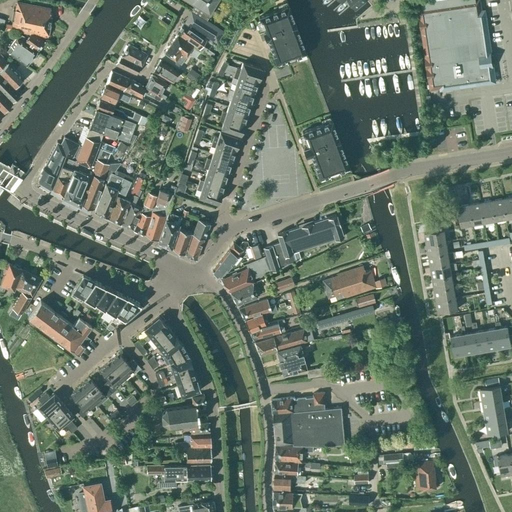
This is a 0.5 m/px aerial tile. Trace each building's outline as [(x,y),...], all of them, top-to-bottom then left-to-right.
[(189,25),(212,39),(219,28),(206,21),(219,0),(184,0),(199,9),(189,25)] [(422,8),(419,9),(431,89),(440,88),(441,90),(491,82),(479,0),(478,0),(476,0),(475,0),(423,0),(421,0),(422,8)] [(5,29),(30,34),(32,35),(35,37),(36,35),(48,38),(51,17),(49,16),(50,8),(17,2),(12,26),(6,24),(5,29)] [(296,55),(305,51),(288,6),(259,17),(264,31),(259,33),(262,40),(267,38),(276,62),(286,59),(286,61),(297,57),(296,55)] [(183,22),(177,32),(194,45),(194,46),(202,52),(211,58),(214,54),(202,45),(206,39),(201,35),(183,22)] [(31,48),(32,48),(37,51),(44,41),(36,35),(35,37),(32,35),(30,34),(26,40),(24,38),(25,37),(21,35),(19,39),(31,48)] [(185,57),(186,57),(193,46),(177,34),(164,53),(176,61),(180,64),(185,57)] [(26,65),(37,52),(31,48),(19,39),(16,37),(10,45),(13,47),(9,53),(26,65)] [(141,65),(141,66),(147,54),(128,44),(122,56),(121,56),(115,65),(137,74),(141,65)] [(0,90),(12,102),(20,93),(14,87),(23,77),(10,64),(7,64),(5,62),(7,61),(0,54),(0,90)] [(154,71),(171,82),(178,71),(160,60),(154,71)] [(228,63),(223,61),(220,67),(225,69),(228,63)] [(240,68),(236,67),(235,72),(258,80),(262,68),(242,62),(240,68)] [(225,69),(220,67),(217,73),(221,76),(225,69)] [(192,80),(195,82),(200,75),(191,68),(186,75),(187,76),(192,80)] [(105,83),(114,87),(113,87),(130,95),(131,93),(131,92),(125,89),(124,89),(129,79),(111,71),(105,83)] [(235,84),(254,90),(258,80),(235,72),(233,77),(237,78),(235,84)] [(144,87),(149,90),(155,94),(159,96),(164,99),(166,96),(161,93),(167,83),(156,77),(152,75),(144,87)] [(131,92),(131,93),(133,93),(137,96),(142,98),(144,93),(153,97),(155,94),(149,90),(149,91),(144,88),(141,86),(142,85),(129,79),(125,89),(131,92)] [(216,90),(218,83),(209,80),(205,86),(211,88),(216,90)] [(100,97),(114,103),(117,97),(121,98),(127,101),(130,95),(113,87),(106,84),(100,97)] [(229,89),(227,94),(251,101),(254,90),(235,84),(233,90),(229,89)] [(190,96),(195,90),(190,87),(186,93),(190,96)] [(0,108),(4,113),(12,103),(0,90),(0,108)] [(247,112),(251,101),(227,94),(226,98),(230,100),(228,106),(247,112)] [(189,96),(183,106),(189,109),(195,99),(189,96)] [(99,99),(96,108),(121,117),(122,113),(122,111),(113,108),(114,105),(110,104),(110,103),(99,99)] [(139,100),(137,105),(143,108),(145,103),(139,100)] [(244,123),(247,112),(228,106),(226,112),(222,110),(220,115),(244,123)] [(89,127),(103,132),(129,142),(131,134),(135,123),(111,114),(96,108),(89,127)] [(148,118),(138,114),(134,122),(142,125),(148,118)] [(163,115),(161,120),(168,124),(171,119),(163,115)] [(191,119),(180,115),(176,129),(179,130),(179,128),(187,131),(191,119)] [(240,134),(244,123),(220,115),(219,120),(223,121),(221,128),(240,134)] [(340,172),(339,170),(349,166),(331,121),(302,132),(307,146),(303,148),(306,155),(310,153),(319,177),(329,174),(330,176),(340,172)] [(85,135),(99,140),(103,132),(89,127),(85,135)] [(218,137),(214,136),(212,141),(235,148),(239,137),(220,131),(218,137)] [(105,143),(99,140),(85,135),(76,160),(75,160),(92,168),(96,159),(106,162),(110,152),(103,149),(105,143)] [(57,141),(37,179),(52,187),(65,153),(72,157),(79,144),(64,136),(60,143),(57,141)] [(210,146),(214,147),(212,153),(232,159),(235,148),(212,141),(210,146)] [(206,158),(205,163),(228,170),(232,159),(212,153),(210,159),(206,158)] [(89,179),(92,171),(91,170),(92,168),(75,160),(74,160),(64,156),(61,165),(52,188),(64,195),(76,202),(86,178),(89,179)] [(102,183),(103,178),(107,170),(106,170),(109,164),(106,162),(96,159),(92,168),(91,170),(92,171),(89,179),(84,194),(80,203),(81,204),(93,210),(103,184),(102,183)] [(203,167),(207,169),(205,175),(225,181),(228,170),(205,163),(203,167)] [(115,170),(114,171),(110,170),(110,171),(107,170),(103,178),(108,180),(107,184),(106,183),(94,210),(107,216),(111,207),(118,191),(125,194),(133,177),(115,170)] [(132,188),(130,192),(131,193),(133,194),(135,195),(136,195),(139,189),(143,180),(146,174),(141,172),(138,176),(132,188)] [(199,179),(198,184),(221,192),(225,181),(205,175),(203,181),(199,179)] [(217,203),(221,192),(198,184),(196,189),(200,190),(198,197),(217,203)] [(136,195),(135,195),(133,194),(130,201),(129,202),(130,202),(121,223),(133,229),(142,207),(135,204),(137,196),(140,197),(143,190),(139,189),(136,195)] [(165,215),(166,215),(173,194),(159,189),(156,199),(145,235),(157,241),(158,240),(165,215)] [(120,223),(129,202),(130,201),(124,198),(126,195),(125,194),(118,191),(111,207),(111,208),(107,217),(120,223)] [(134,229),(144,234),(150,216),(153,207),(157,195),(148,191),(144,203),(141,212),(134,229)] [(506,218),(511,216),(511,196),(503,198),(506,218)] [(495,220),(506,218),(503,198),(492,200),(495,220)] [(495,220),(492,200),(481,202),(484,222),(495,220)] [(481,202),(469,204),(473,224),(484,222),(481,202)] [(461,226),(473,224),(469,204),(458,206),(461,226)] [(158,241),(171,247),(181,216),(168,211),(158,240),(158,241)] [(279,268),(278,267),(295,260),(293,252),(335,239),(343,237),(340,226),(337,215),(336,215),(328,217),(328,218),(312,223),(311,222),(301,226),(285,232),(285,231),(277,234),(280,242),(263,248),(265,256),(246,264),(247,268),(221,279),(230,292),(254,282),(252,279),(271,271),(279,268)] [(185,254),(195,259),(210,223),(197,218),(185,254)] [(442,220),(430,222),(431,228),(443,226),(442,220)] [(368,223),(360,227),(363,233),(371,229),(368,223)] [(184,254),(184,253),(191,232),(178,227),(172,248),(184,254)] [(444,229),(424,233),(426,244),(446,241),(444,229)] [(428,256),(448,252),(446,241),(426,244),(428,256)] [(221,276),(239,253),(242,249),(233,242),(229,246),(212,269),(217,275),(218,276),(219,276),(220,276),(221,276)] [(258,243),(249,246),(253,258),(262,255),(258,243)] [(448,253),(448,252),(428,256),(430,267),(450,264),(449,258),(455,257),(454,251),(448,253)] [(484,261),(484,258),(479,258),(479,259),(472,260),(473,267),(481,266),(481,267),(485,266),(485,264),(484,261)] [(34,290),(41,279),(22,269),(22,270),(7,262),(3,273),(4,273),(0,284),(5,287),(13,291),(15,287),(22,291),(12,308),(21,312),(35,290),(34,290)] [(432,278),(452,275),(450,264),(430,267),(432,278)] [(376,287),(376,288),(386,284),(384,277),(377,279),(374,281),(370,269),(365,271),(363,265),(336,274),(336,276),(322,280),(328,297),(336,295),(337,299),(347,295),(348,296),(376,287)] [(81,302),(84,296),(94,280),(83,275),(70,295),(81,302)] [(454,286),(452,275),(432,278),(434,290),(454,286)] [(275,282),(278,289),(293,284),(291,277),(275,282)] [(94,303),(105,285),(94,280),(84,296),(94,303)] [(252,283),(230,292),(237,305),(257,297),(252,283)] [(102,311),(115,291),(105,285),(94,303),(95,302),(104,308),(102,311)] [(457,286),(454,286),(434,290),(436,301),(456,297),(454,292),(458,291),(457,286)] [(300,311),(293,290),(287,292),(293,313),(300,311)] [(111,317),(125,296),(115,291),(102,311),(111,317)] [(373,293),(356,298),(358,307),(376,303),(373,293)] [(140,303),(126,296),(125,296),(111,317),(112,317),(106,328),(110,330),(109,330),(110,331),(126,316),(128,320),(141,307),(139,304),(140,303)] [(462,302),(461,296),(456,297),(436,301),(438,312),(457,309),(456,303),(462,302)] [(250,332),(261,327),(260,325),(270,322),(270,320),(267,321),(265,314),(276,311),(274,304),(269,306),(267,299),(239,308),(244,320),(250,332)] [(48,307),(40,300),(28,316),(36,323),(48,307)] [(317,321),(318,327),(374,311),(372,305),(317,321)] [(45,329),(57,313),(48,307),(36,323),(45,329)] [(45,329),(53,335),(65,319),(57,313),(45,329)] [(151,338),(167,325),(159,316),(143,329),(148,334),(144,337),(147,341),(151,338)] [(73,325),(61,341),(69,348),(88,323),(85,321),(84,321),(79,317),(72,325),(73,325)] [(282,323),(284,322),(283,318),(270,322),(260,325),(261,327),(250,332),(253,339),(283,331),(284,330),(282,323)] [(61,341),(73,325),(72,325),(65,319),(53,335),(61,341)] [(82,338),(91,326),(88,323),(69,348),(78,354),(87,342),(82,338)] [(158,347),(174,334),(167,325),(151,338),(158,347)] [(511,345),(507,326),(496,328),(500,347),(511,345)] [(310,327),(273,336),(254,342),(259,354),(276,349),(277,349),(313,339),(310,327)] [(500,347),(496,328),(485,330),(488,349),(500,347)] [(485,330),(473,332),(477,351),(488,349),(485,330)] [(477,351),(473,332),(462,334),(466,353),(477,351)] [(165,356),(182,343),(174,334),(158,347),(165,356)] [(454,355),(466,353),(462,334),(451,336),(454,355)] [(137,349),(141,346),(137,341),(133,344),(137,349)] [(189,356),(182,344),(182,343),(165,356),(166,357),(170,362),(170,363),(189,357),(189,356)] [(280,365),(282,374),(306,368),(300,344),(276,350),(278,359),(278,360),(279,365),(280,365)] [(137,349),(142,355),(146,351),(141,346),(137,349)] [(118,353),(109,361),(123,378),(132,370),(135,372),(140,368),(132,359),(127,363),(118,353)] [(149,365),(155,360),(152,356),(146,361),(149,365)] [(174,374),(193,368),(189,357),(170,363),(174,374)] [(155,360),(149,365),(152,369),(158,365),(155,360)] [(100,369),(108,379),(103,384),(111,393),(117,388),(114,385),(123,378),(109,361),(100,369)] [(306,370),(308,377),(323,374),(322,367),(306,370)] [(174,374),(178,385),(197,378),(193,368),(174,374)] [(499,384),(498,377),(485,379),(486,386),(499,384)] [(106,397),(111,393),(103,384),(98,388),(89,378),(80,386),(94,403),(103,395),(106,397)] [(201,390),(197,378),(178,385),(182,396),(201,390)] [(500,385),(480,389),(482,400),(502,397),(500,385)] [(85,410),(94,403),(80,386),(71,394),(79,404),(74,409),(82,417),(87,412),(85,410)] [(43,392),(39,388),(27,397),(31,402),(43,392)] [(38,406),(47,417),(63,404),(53,393),(49,396),(45,392),(37,399),(41,403),(38,406)] [(273,413),(296,411),(325,408),(325,403),(326,403),(325,392),(314,393),(314,396),(295,398),(295,397),(271,399),(273,413)] [(190,424),(191,435),(209,434),(208,422),(199,423),(196,405),(205,403),(204,395),(204,393),(200,394),(200,395),(192,396),(193,405),(167,408),(166,409),(161,413),(161,415),(162,422),(163,423),(168,426),(170,427),(190,424)] [(137,400),(133,395),(127,401),(131,405),(137,400)] [(155,398),(157,405),(166,402),(164,395),(155,398)] [(484,411),(504,408),(502,397),(482,400),(484,411)] [(69,418),(73,415),(63,404),(47,417),(57,429),(63,423),(71,432),(77,427),(69,418)] [(302,445),(302,446),(313,447),(313,445),(323,446),(345,444),(341,407),(325,408),(296,411),(273,413),(276,444),(293,442),(293,445),(302,445)] [(486,423),(506,420),(504,408),(484,411),(486,423)] [(488,434),(508,431),(506,420),(486,423),(488,434)] [(149,424),(150,434),(160,433),(158,423),(149,424)] [(190,446),(210,445),(209,434),(191,435),(190,435),(190,442),(175,442),(175,447),(186,446),(190,446)] [(302,462),(302,451),(313,451),(313,447),(302,446),(276,444),(275,459),(302,462)] [(186,446),(186,461),(198,461),(210,461),(210,446),(198,446),(190,446),(186,446)] [(403,452),(383,454),(384,462),(387,462),(403,461),(404,461),(403,452)] [(501,475),(511,473),(511,470),(509,454),(498,456),(501,475)] [(125,463),(124,455),(112,457),(114,465),(125,463)] [(310,468),(319,468),(319,463),(298,462),(275,459),(274,473),(297,474),(298,466),(310,467),(310,468)] [(403,461),(387,462),(388,469),(403,468),(403,461)] [(414,463),(417,489),(436,487),(433,461),(414,463)] [(161,482),(175,481),(175,480),(186,480),(200,480),(201,482),(208,479),(210,479),(210,464),(184,464),(164,465),(147,465),(147,473),(161,473),(161,482)] [(60,468),(44,471),(46,478),(62,475),(60,468)] [(274,489),(290,490),(291,481),(305,482),(305,475),(274,474),(274,489)] [(368,483),(368,474),(358,474),(354,474),(354,483),(368,483)] [(112,511),(109,499),(105,500),(104,496),(102,496),(100,482),(83,486),(84,492),(78,493),(82,511),(112,511)] [(292,507),(292,506),(293,499),(311,500),(311,493),(274,491),(273,506),(292,507)] [(162,494),(155,496),(157,503),(164,501),(162,494)] [(369,497),(349,496),(349,504),(369,505),(369,497)] [(215,511),(213,500),(192,504),(193,511),(188,511),(184,511),(180,511),(215,511)]
